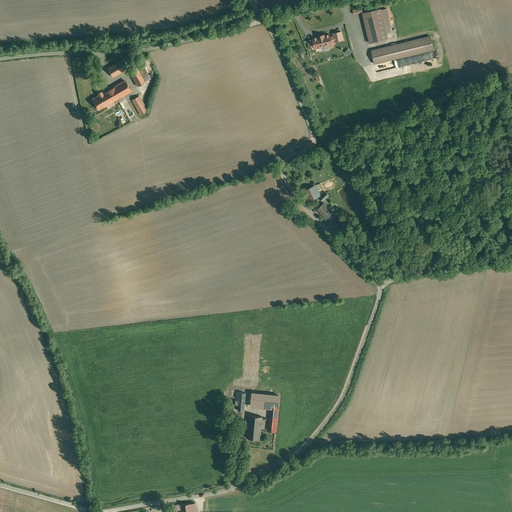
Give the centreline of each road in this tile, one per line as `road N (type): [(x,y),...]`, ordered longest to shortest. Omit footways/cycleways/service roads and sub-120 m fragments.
road 1 (residential): [(0,483),(104,509),(238,482),(299,449),(333,406),(380,272)]
road 2 (residential): [(380,272),(294,194),(285,155),(316,137),(260,15)]
road 3 (residential): [(0,52),(260,15)]
road 4 (residential): [(380,272),(511,250)]
